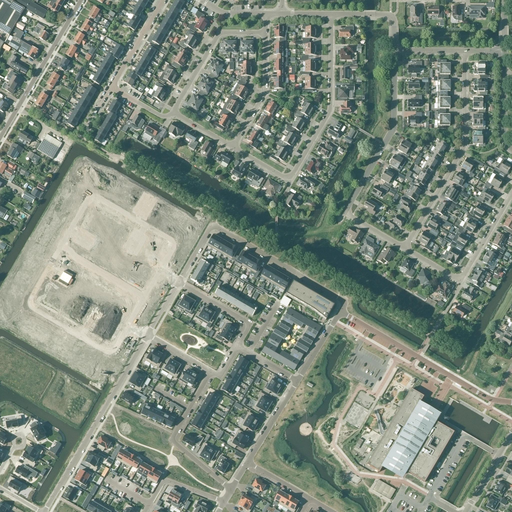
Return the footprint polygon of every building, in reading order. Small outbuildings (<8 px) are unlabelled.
[(12,6),(1,0),(0,0),(0,30),(9,36),(25,10),(16,5),(14,3),(12,6)] [(47,12),(27,0),(19,0),(16,5),(25,10),(25,9),(43,19),(47,12)] [(133,3),(137,5),(144,9),(147,4),(141,0),(140,0),(139,3),(135,1),(133,3)] [(185,10),(182,7),(175,3),(172,9),(178,13),(180,9),(184,12),(185,11),(185,10)] [(58,13),(61,7),(55,4),(53,6),(50,4),(48,7),(52,9),(51,10),(58,13)] [(141,14),(144,9),(137,5),(135,8),(132,6),(130,8),(134,10),(141,14)] [(91,12),(100,18),(102,15),(98,13),(100,11),(94,7),(91,12)] [(411,7),(411,18),(418,18),(418,24),(422,24),(422,14),(418,14),(418,7),(411,7)] [(439,12),(439,7),(434,7),(428,7),(428,16),(438,16),(438,19),(442,19),(442,12),(439,12)] [(459,15),(459,7),(453,7),(453,16),(453,18),(453,19),(454,20),(456,21),(458,21),(458,22),(462,22),(462,16),(459,15)] [(484,15),(484,8),(472,7),(472,8),(468,8),(468,15),(478,15),(478,19),(483,19),(483,15),(484,15)] [(182,15),(178,13),(172,9),(168,14),(175,18),(177,15),(181,17),(182,15)] [(128,11),(127,13),(130,15),(131,15),(132,15),(134,17),(138,19),(141,14),(134,10),(133,13),(132,14),(128,11)] [(91,12),(88,17),(94,20),(93,21),(97,23),(99,20),(100,18),(91,12)] [(197,18),(195,21),(198,23),(206,28),(209,23),(202,19),(204,16),(197,12),(195,15),(197,18)] [(179,20),(175,18),(168,14),(165,19),(172,23),(174,20),(178,22),(179,20)] [(127,19),(127,20),(130,23),(131,22),(138,26),(141,20),(138,19),(134,17),(132,21),(128,18),(127,19)] [(176,26),(172,23),(165,19),(162,25),(169,29),(171,25),(175,28),(176,26)] [(97,29),(94,28),(91,26),(92,24),(86,20),(84,25),(93,30),(95,32),(97,29)] [(15,27),(22,31),(25,26),(18,22),(15,27)] [(125,24),(123,26),(128,28),(128,27),(135,31),(138,26),(131,22),(130,23),(128,26),(125,24)] [(203,33),(206,28),(198,23),(196,26),(190,25),(188,28),(194,33),(196,29),(203,33)] [(43,32),(43,31),(45,28),(38,24),(36,27),(41,30),(39,34),(41,35),(39,38),(45,41),(49,35),(43,32)] [(287,24),(285,24),(280,24),(280,27),(274,27),(274,33),(286,33),(287,33),(287,28),(287,24)] [(92,33),(93,30),(84,25),(81,30),(87,33),(88,31),(92,33)] [(173,31),(169,29),(162,25),(159,30),(166,34),(168,31),(172,33),(173,31)] [(309,28),(309,25),(302,25),(302,30),(305,30),(305,33),(316,33),(316,31),(316,28),(309,28)] [(339,31),(339,38),(350,38),(350,37),(351,37),(351,34),(350,34),(350,33),(353,33),(353,27),(346,27),(346,31),(339,31)] [(170,36),(166,34),(159,30),(156,35),(163,40),(165,36),(169,38),(170,36)] [(187,40),(195,45),(195,43),(197,44),(198,41),(197,40),(192,37),(194,34),(188,30),(185,36),(188,37),(187,40)] [(76,38),(85,43),(87,41),(83,39),(85,36),(79,33),(76,38)] [(286,41),(286,33),(274,33),(274,38),(280,38),(280,41),(286,41)] [(316,36),(316,33),(305,33),(305,39),(302,39),(302,42),(309,42),(309,39),(316,39),(316,36)] [(167,42),(163,40),(156,35),(152,42),(155,44),(154,46),(158,48),(159,46),(162,42),(165,44),(167,42)] [(32,47),(14,37),(9,46),(18,51),(20,46),(36,56),(39,51),(32,47)] [(85,44),(85,43),(76,38),(73,42),(79,46),(81,43),(84,45),(85,44)] [(194,46),(195,45),(187,40),(185,43),(182,41),(179,46),(185,49),(187,47),(192,49),(193,50),(195,47),(194,46)] [(286,48),(286,41),(280,41),(280,44),(274,44),(274,50),(283,50),(283,48),(286,48)] [(114,50),(121,54),(124,49),(117,45),(118,45),(114,42),(113,44),(116,47),(114,50)] [(230,53),(230,42),(226,42),(226,43),(224,43),(224,44),(220,44),(220,52),(223,52),(223,54),(226,54),(226,53),(230,53)] [(238,50),(238,44),(235,44),(235,43),(234,43),(234,42),(230,42),(230,53),(233,53),(233,54),(237,54),(237,50),(238,50)] [(247,53),(247,42),(243,42),(243,43),(241,43),(241,44),(238,44),(238,50),(240,50),(240,53),(240,54),(240,55),(241,55),(242,55),(243,55),(244,54),(244,53),(247,53)] [(251,42),(247,42),(247,53),(250,53),(250,54),(250,55),(251,55),(252,55),(253,55),(253,54),(254,54),(254,53),(254,50),(255,50),(255,44),(252,44),(252,43),(251,43),(251,42)] [(309,45),(309,42),(302,42),(302,45),(305,45),(305,50),(316,50),(316,48),(316,45),(309,45)] [(34,60),(36,56),(20,46),(18,51),(16,53),(22,56),(24,54),(27,56),(34,60)] [(69,51),(78,56),(79,54),(76,52),(77,49),(71,46),(69,51)] [(153,55),(156,51),(157,49),(154,46),(152,49),(149,47),(145,53),(152,57),(156,60),(157,58),(153,55)] [(121,54),(114,50),(111,48),(110,48),(108,47),(106,49),(109,50),(107,53),(109,54),(109,55),(111,56),(115,58),(115,59),(118,60),(121,54)] [(354,53),(354,47),(348,47),(348,50),(341,50),(341,52),(340,52),(340,55),(341,55),(341,60),(344,60),(348,60),(351,60),(351,57),(351,53),(354,53)] [(177,58),(185,63),(187,60),(186,59),(188,57),(185,56),(187,53),(181,50),(177,58)] [(279,55),(279,58),(287,58),(287,50),(283,50),(274,50),(274,55),(279,55)] [(316,53),(316,50),(305,50),(305,56),(302,56),(302,59),(309,59),(309,56),(316,56),(316,53)] [(77,58),(78,56),(69,51),(66,55),(72,59),(73,56),(77,58)] [(115,58),(111,56),(109,55),(109,54),(107,53),(105,52),(104,54),(107,56),(106,59),(112,63),(115,59),(115,58)] [(150,61),(152,57),(145,53),(142,59),(149,63),(153,65),(154,63),(150,61)] [(18,72),(19,70),(26,74),(28,70),(16,63),(17,59),(12,56),(7,65),(12,68),(18,72)] [(112,63),(106,59),(102,57),(101,59),(104,61),(102,64),(109,69),(112,63)] [(184,66),(185,63),(177,58),(172,66),(177,69),(180,66),(182,67),(183,65),(184,66)] [(287,58),(279,58),(279,61),(274,61),(274,67),(286,67),(287,67),(287,61),(287,58)] [(61,63),(70,69),(72,66),(68,64),(70,62),(64,59),(61,63)] [(147,66),(149,63),(142,59),(139,64),(146,68),(150,70),(151,68),(147,66)] [(212,63),(210,66),(220,71),(221,69),(222,69),(223,68),(224,68),(224,67),(224,66),(223,66),(223,65),(224,64),(227,65),(228,63),(225,63),(219,59),(218,62),(217,61),(216,63),(214,62),(213,63),(212,63)] [(309,62),(309,59),(302,59),(299,59),(299,62),(302,62),(305,62),(305,67),(316,67),(316,65),(316,62),(309,62)] [(450,70),(450,64),(446,64),(446,61),(444,61),(438,61),(437,61),(437,70),(450,70)] [(487,63),(487,61),(480,61),(480,64),(474,64),(474,65),(473,66),(473,68),(474,69),(474,70),(485,70),(485,65),(487,63)] [(97,64),(95,68),(99,70),(106,74),(109,69),(102,64),(99,62),(97,64)] [(422,69),(422,62),(416,62),(416,65),(412,65),(412,67),(408,67),(408,73),(411,73),(411,78),(417,78),(417,73),(419,73),(419,69),(422,69)] [(69,71),(70,69),(61,63),(58,68),(64,72),(66,69),(69,71)] [(238,68),(241,68),(241,71),(251,71),(251,69),(252,69),(252,66),(250,66),(251,63),(243,63),(239,63),(238,63),(238,68)] [(144,71),(146,68),(139,64),(136,69),(143,73),(147,75),(148,74),(144,71)] [(166,74),(175,79),(176,77),(177,78),(178,75),(172,71),(173,69),(167,65),(165,69),(167,72),(166,74)] [(218,75),(220,71),(210,66),(208,69),(209,70),(208,71),(210,72),(210,74),(209,77),(215,80),(216,78),(217,78),(219,75),(218,75)] [(286,75),(286,67),(274,67),(274,72),(279,72),(279,75),(286,75)] [(316,70),(316,67),(305,67),(305,73),(299,73),(299,76),(302,76),(309,76),(309,73),(316,73),(316,70)] [(106,74),(99,70),(95,68),(94,70),(98,72),(96,75),(103,79),(106,74)] [(141,77),(143,73),(136,69),(133,74),(138,77),(140,78),(140,79),(144,81),(144,80),(145,79),(141,77)] [(349,80),(349,70),(340,70),(340,80),(349,80)] [(450,75),(450,70),(437,70),(437,75),(438,75),(438,78),(446,78),(446,75),(450,75)] [(485,75),(485,70),(474,70),(474,71),(473,71),(473,74),(474,74),(474,75),(480,75),(480,78),(487,78),(490,78),(490,76),(487,76),(485,75)] [(251,74),(251,71),(241,71),(241,72),(239,72),(238,72),(238,73),(238,75),(238,77),(236,79),(240,81),(240,82),(245,85),(247,83),(246,82),(247,81),(247,77),(252,77),(252,74),(251,74)] [(10,75),(7,80),(10,82),(17,86),(20,81),(17,79),(17,78),(18,76),(12,72),(10,75)] [(133,74),(131,72),(127,78),(134,82),(138,85),(139,83),(135,81),(138,77),(133,74)] [(166,74),(163,72),(161,76),(159,80),(164,83),(166,81),(171,84),(172,84),(174,82),(173,82),(175,79),(166,74)] [(50,79),(56,83),(60,77),(61,74),(58,73),(57,75),(54,73),(50,79)] [(92,73),(91,75),(93,76),(95,77),(93,81),(92,81),(99,86),(103,79),(96,75),(92,73)] [(279,78),(274,78),(274,84),(283,84),(286,84),(288,84),(288,79),(287,79),(287,75),(286,75),(279,75),(279,78)] [(308,79),(309,76),(302,76),(302,81),(305,81),(305,84),(315,84),(315,82),(316,82),(316,79),(308,79)] [(213,83),(215,80),(209,77),(208,79),(207,79),(206,80),(204,79),(203,80),(202,80),(200,83),(210,89),(211,86),(212,86),(214,83),(213,83)] [(132,86),(134,82),(127,78),(124,83),(131,87),(131,88),(135,90),(136,88),(132,86)] [(446,81),(446,78),(438,78),(438,87),(450,87),(450,81),(446,81)] [(487,80),(487,78),(480,78),(480,81),(474,81),(474,82),(473,83),(473,85),(474,86),(474,87),(485,87),(485,82),(487,80)] [(53,88),(56,83),(50,79),(47,85),(50,86),(49,89),(51,91),(53,88)] [(408,83),(408,89),(419,89),(419,83),(416,83),(416,81),(412,81),(412,83),(408,83)] [(5,83),(2,89),(13,95),(17,89),(16,89),(15,88),(17,86),(10,82),(8,85),(5,83)] [(245,85),(240,82),(239,82),(235,89),(237,91),(246,96),(248,94),(250,91),(243,88),(245,85)] [(156,93),(164,97),(164,96),(165,97),(167,93),(166,93),(166,92),(161,90),(163,86),(157,83),(155,86),(158,88),(156,93)] [(208,92),(210,89),(200,83),(198,86),(199,87),(198,88),(200,90),(199,91),(200,92),(199,94),(204,97),(206,95),(207,96),(209,92),(208,92)] [(283,87),(283,84),(274,84),(274,89),(279,89),(279,93),(286,93),(286,87),(283,87)] [(315,87),(315,84),(305,84),(302,84),(302,88),(302,93),(308,93),(308,90),(316,90),(316,87),(315,87)] [(354,91),(354,85),(347,85),(347,89),(339,89),(339,98),(347,98),(348,95),(349,95),(349,91),(354,91)] [(86,93),(93,97),(96,91),(89,87),(87,91),(83,89),(82,90),(86,93)] [(450,92),(450,87),(438,87),(438,93),(435,93),(435,95),(446,95),(446,92),(450,92)] [(485,92),(485,87),(474,87),(474,88),(473,88),(473,91),(474,91),(474,92),(480,92),(480,95),(485,95),(487,95),(487,93),(485,92)] [(246,96),(237,91),(235,89),(230,96),(236,100),(237,97),(244,101),(246,98),(245,98),(246,96)] [(164,97),(156,93),(155,93),(154,92),(151,96),(148,94),(146,97),(154,102),(156,99),(161,102),(162,102),(164,99),(163,98),(164,97)] [(39,99),(45,102),(48,97),(49,94),(47,93),(45,95),(42,93),(39,99)] [(90,102),(93,97),(86,93),(84,96),(80,94),(79,96),(83,98),(90,102)] [(207,99),(204,97),(199,94),(197,96),(196,97),(194,96),(193,98),(192,97),(190,100),(199,106),(204,99),(206,100),(207,99)] [(446,98),(446,95),(435,95),(435,97),(438,97),(438,104),(450,104),(450,98),(446,98)] [(485,95),(480,95),(479,95),(479,98),(473,98),(473,104),(483,104),(483,100),(485,100),(485,98),(485,95)] [(234,102),(236,100),(230,96),(228,101),(226,104),(229,105),(238,110),(239,108),(239,109),(241,106),(234,102)] [(415,99),(412,99),(412,101),(408,101),(408,107),(419,107),(419,103),(422,103),(422,96),(415,96),(415,99)] [(86,108),(90,102),(83,98),(81,101),(77,99),(76,101),(79,103),(86,108)] [(0,110),(3,113),(8,104),(1,100),(0,99),(0,110)] [(39,99),(36,104),(39,106),(37,109),(38,109),(40,110),(41,108),(42,108),(45,102),(39,99)] [(303,108),(311,113),(312,111),(313,112),(315,109),(314,108),(309,105),(310,102),(304,99),(303,102),(304,102),(301,107),(303,108)] [(198,109),(199,106),(190,100),(188,104),(189,104),(188,106),(190,107),(189,108),(190,109),(189,111),(194,115),(196,112),(197,113),(199,110),(198,109)] [(111,106),(118,110),(120,106),(124,109),(125,107),(121,104),(121,105),(114,101),(111,106)] [(281,105),(276,102),(275,105),(270,102),(267,107),(275,111),(277,113),(279,110),(281,105)] [(83,113),(86,108),(79,103),(77,107),(74,105),(72,107),(76,109),(83,113)] [(339,109),(339,113),(341,113),(344,113),(344,114),(345,115),(347,115),(347,114),(347,113),(351,113),(351,112),(352,112),(352,109),(351,108),(351,107),(350,107),(350,103),(343,103),(343,107),(341,107),(341,109),(339,109)] [(450,109),(450,104),(438,104),(438,112),(446,112),(446,109),(450,109)] [(485,104),(483,104),(473,104),(473,110),(479,110),(479,113),(485,113),(485,110),(485,104)] [(236,113),(238,110),(229,105),(227,108),(224,107),(222,111),(227,114),(229,112),(235,116),(237,113),(236,113)] [(122,112),(118,110),(111,106),(107,112),(110,113),(115,116),(117,112),(121,114),(122,112)] [(274,114),(275,111),(267,107),(264,112),(269,114),(267,117),(273,120),(276,115),(274,114)] [(310,114),(311,113),(303,108),(301,113),(297,111),(297,112),(296,114),(302,117),(303,115),(308,117),(309,118),(311,115),(310,114)] [(80,118),(83,113),(76,109),(74,112),(71,110),(69,112),(73,114),(80,118)] [(57,110),(52,118),(56,120),(60,112),(57,110)] [(226,117),(227,114),(222,111),(219,115),(222,117),(220,120),(229,125),(230,123),(231,123),(232,121),(226,117)] [(446,115),(446,112),(438,112),(438,121),(450,121),(450,115),(446,115)] [(117,117),(115,116),(110,113),(107,118),(114,122),(116,119),(120,121),(121,119),(117,116),(117,117)] [(424,113),(422,113),(415,113),(415,116),(412,116),(412,118),(408,118),(408,124),(419,124),(419,120),(422,120),(422,116),(424,116),(424,113)] [(485,115),(485,113),(479,113),(479,115),(473,115),(473,121),(483,121),(483,115),(485,115)] [(77,124),(80,118),(73,114),(71,117),(67,115),(66,117),(70,119),(77,124)] [(300,120),(302,117),(296,114),(294,116),(297,118),(295,123),(302,127),(303,126),(304,126),(306,123),(305,123),(300,120)] [(141,120),(142,119),(136,115),(132,122),(129,121),(126,126),(130,128),(131,127),(136,130),(137,130),(139,130),(140,129),(144,122),(144,121),(141,120)] [(273,120),(267,117),(266,119),(261,117),(259,121),(268,127),(270,128),(272,125),(270,124),(273,120)] [(118,124),(114,122),(107,118),(104,123),(111,127),(113,124),(117,126),(118,124)] [(74,128),(77,124),(70,119),(68,123),(64,121),(63,123),(67,125),(67,124),(74,128)] [(229,125),(220,120),(219,122),(216,121),(213,126),(223,131),(224,129),(227,130),(228,128),(228,127),(229,125)] [(259,121),(256,126),(260,129),(259,131),(264,135),(267,131),(268,131),(270,128),(268,127),(259,121)] [(450,126),(450,121),(438,121),(437,129),(446,129),(446,126),(450,126)] [(483,127),(483,121),(473,121),(473,127),(479,127),(479,130),(485,130),(485,127),(483,127)] [(115,130),(111,127),(104,123),(101,129),(108,133),(110,129),(114,131),(115,130)] [(169,133),(176,137),(177,135),(181,137),(185,130),(174,123),(170,130),(169,133)] [(301,129),(302,127),(295,123),(292,127),(289,125),(287,128),(293,132),(295,129),(300,132),(301,133),(302,130),(301,129)] [(343,132),(345,128),(336,123),(333,128),(331,127),(327,134),(336,139),(341,131),(343,132)] [(155,128),(150,124),(147,129),(146,131),(144,134),(153,140),(156,142),(159,143),(162,137),(160,136),(157,134),(159,130),(155,127),(155,128)] [(292,134),(293,132),(287,128),(286,131),(289,133),(286,137),(294,142),(295,140),(296,141),(297,138),(296,138),(297,137),(292,134)] [(112,135),(108,133),(101,129),(98,134),(105,138),(107,135),(111,137),(112,135)] [(352,130),(347,137),(351,139),(355,132),(352,130)] [(485,135),(485,130),(479,130),(479,132),(473,132),(473,139),(483,139),(483,135),(485,135)] [(264,135),(259,131),(257,134),(253,131),(250,136),(258,141),(259,138),(261,139),(264,135)] [(33,138),(22,132),(19,137),(19,138),(17,141),(23,144),(25,141),(26,141),(30,144),(33,138)] [(188,147),(194,151),(198,144),(195,142),(198,137),(189,132),(185,138),(192,142),(188,147)] [(44,139),(37,151),(38,151),(57,162),(60,164),(67,152),(60,148),(63,144),(47,134),(44,139)] [(109,140),(105,138),(98,134),(94,140),(101,144),(104,140),(108,142),(109,140)] [(256,143),(258,141),(250,136),(247,141),(252,143),(250,146),(256,149),(258,144),(256,143)] [(283,141),(281,144),(285,146),(286,144),(291,147),(292,147),(294,144),(293,144),(294,142),(286,137),(284,136),(281,141),(283,141)] [(483,142),(483,139),(473,139),(473,145),(479,145),(479,147),(485,147),(485,142),(483,142)] [(435,148),(443,153),(445,149),(446,150),(449,146),(440,140),(435,148)] [(416,145),(410,141),(408,144),(404,141),(403,142),(402,142),(400,145),(409,150),(410,148),(413,149),(416,145)] [(205,157),(209,159),(213,153),(210,151),(213,146),(206,142),(201,151),(205,153),(204,156),(205,157)] [(285,146),(281,144),(279,143),(277,146),(280,148),(277,152),(285,157),(286,155),(287,156),(289,153),(288,152),(283,149),(285,146)] [(332,154),(335,148),(329,144),(327,148),(321,145),(317,152),(325,157),(326,159),(328,160),(329,159),(332,154)] [(407,153),(409,150),(400,145),(398,148),(399,149),(398,151),(403,153),(401,156),(407,159),(410,154),(407,153)] [(22,149),(17,146),(14,150),(12,149),(10,151),(9,151),(10,152),(7,156),(13,160),(18,151),(20,153),(22,149)] [(441,156),(443,153),(435,148),(431,155),(440,160),(442,156),(441,156)] [(40,158),(35,155),(30,152),(28,156),(32,159),(31,161),(37,165),(40,158)] [(284,158),(285,157),(277,152),(275,157),(272,155),(270,158),(276,161),(278,159),(282,161),(283,161),(284,162),(285,159),(284,158)] [(215,160),(219,162),(220,160),(228,165),(232,158),(224,153),(222,155),(218,153),(215,160)] [(407,159),(401,156),(400,158),(395,155),(394,157),(393,157),(391,160),(403,167),(407,159)] [(438,164),(440,160),(431,155),(428,161),(436,165),(437,164),(438,164)] [(423,166),(427,159),(423,156),(419,163),(423,166)] [(510,169),(511,165),(506,162),(508,159),(502,156),(501,159),(502,160),(500,164),(510,170),(510,169)] [(475,160),(474,162),(467,159),(465,163),(472,168),(474,165),(482,167),(484,165),(475,160)] [(311,162),(306,171),(307,171),(307,172),(310,174),(311,174),(313,175),(315,170),(319,172),(323,164),(317,160),(314,164),(311,162)] [(398,174),(403,167),(391,160),(390,163),(390,164),(389,165),(394,168),(393,170),(398,174)] [(433,170),(436,165),(428,161),(423,170),(431,175),(434,171),(433,170)] [(0,168),(12,175),(15,171),(12,170),(15,165),(9,162),(6,166),(0,163),(0,168)] [(244,173),(247,166),(242,163),(239,170),(235,168),(231,174),(240,179),(244,173)] [(475,169),(472,168),(465,163),(462,168),(468,171),(466,174),(471,177),(473,178),(475,175),(472,174),(475,169)] [(510,170),(500,164),(499,164),(497,167),(496,167),(494,171),(499,174),(501,171),(507,175),(509,171),(510,170)] [(0,168),(0,173),(2,175),(3,173),(7,175),(8,176),(11,178),(9,181),(12,182),(15,177),(12,175),(0,168)] [(83,170),(79,176),(83,178),(83,179),(86,180),(89,182),(90,180),(93,181),(96,176),(93,174),(92,176),(83,170)] [(248,177),(246,180),(258,188),(263,179),(260,177),(261,175),(258,172),(257,173),(252,170),(248,177)] [(398,174),(393,170),(391,173),(386,170),(386,171),(384,172),(383,174),(386,176),(394,181),(398,174)] [(429,179),(431,175),(423,170),(418,177),(426,181),(428,178),(429,179)] [(498,176),(499,174),(494,171),(492,174),(496,176),(493,180),(501,185),(501,184),(503,180),(498,176)] [(465,177),(464,176),(459,173),(456,178),(466,184),(469,179),(470,180),(471,177),(466,174),(465,177)] [(394,181),(386,176),(383,174),(381,177),(381,179),(381,180),(385,183),(384,185),(390,189),(394,181)] [(418,177),(414,184),(417,186),(423,189),(425,185),(424,185),(426,181),(418,177)] [(313,188),(316,183),(310,180),(308,183),(301,178),(297,184),(306,190),(309,185),(313,188)] [(456,178),(453,182),(457,185),(460,186),(458,189),(463,192),(465,188),(464,187),(466,184),(456,178)] [(101,179),(95,189),(101,192),(103,190),(106,191),(109,186),(106,184),(107,183),(101,179)] [(267,194),(272,196),(274,193),(275,193),(276,191),(279,193),(282,188),(269,180),(264,187),(269,190),(267,194)] [(501,185),(493,180),(491,184),(487,182),(485,185),(491,188),(492,186),(498,189),(500,185),(501,185)] [(76,188),(74,191),(80,194),(81,191),(84,193),(87,187),(78,181),(74,187),(76,188)] [(411,187),(409,191),(419,196),(420,194),(420,193),(421,191),(416,189),(417,186),(414,184),(412,183),(409,185),(411,187)] [(489,191),(491,188),(485,185),(484,188),(487,190),(485,195),(493,199),(493,198),(495,194),(489,191)] [(389,189),(383,186),(381,189),(376,186),(372,193),(379,198),(383,191),(387,193),(389,189)] [(114,187),(108,196),(114,200),(116,197),(119,199),(122,193),(119,192),(120,190),(114,187)] [(43,193),(38,190),(35,188),(34,189),(31,195),(38,199),(39,199),(40,199),(43,193)] [(450,188),(447,193),(458,199),(459,197),(461,197),(462,195),(463,192),(458,189),(456,192),(454,190),(450,188)] [(419,196),(409,191),(407,190),(403,197),(409,201),(411,199),(416,202),(419,196)] [(25,192),(22,198),(32,204),(36,198),(25,192)] [(458,199),(447,193),(445,197),(451,201),(449,204),(455,207),(457,202),(456,201),(458,199)] [(485,195),(481,193),(479,197),(478,197),(478,198),(477,200),(482,203),(484,200),(490,204),(492,200),(493,199),(485,195)] [(127,194),(121,204),(127,207),(129,205),(131,206),(135,201),(132,199),(133,198),(127,194)] [(296,208),(302,198),(296,194),(294,197),(291,195),(285,205),(291,208),(292,205),(296,208)] [(70,199),(67,204),(76,209),(79,204),(73,201),(75,198),(69,195),(67,198),(70,199)] [(402,198),(399,204),(402,206),(399,211),(403,214),(405,211),(409,214),(412,208),(409,206),(411,203),(408,201),(404,199),(402,198)] [(376,205),(368,200),(364,206),(368,208),(366,211),(374,216),(377,211),(374,209),(376,205)] [(455,207),(449,204),(448,206),(441,203),(439,207),(447,212),(450,214),(451,211),(452,211),(455,207)] [(62,207),(60,210),(66,213),(67,210),(74,214),(77,209),(76,209),(67,204),(64,208),(62,207)] [(476,210),(484,214),(484,213),(486,209),(479,205),(476,210)] [(444,216),(447,212),(439,207),(436,212),(442,216),(441,218),(446,221),(448,219),(444,216)] [(95,208),(89,217),(94,220),(99,211),(95,208)] [(472,211),(470,214),(473,216),(474,215),(481,219),(483,215),(484,214),(476,210),(473,208),(472,211)] [(157,216),(153,222),(158,225),(163,216),(164,215),(159,213),(160,211),(157,209),(154,214),(157,216)] [(99,211),(94,220),(99,223),(104,214),(99,211)] [(104,214),(99,223),(103,225),(108,216),(104,214)] [(58,220),(55,224),(64,230),(67,225),(61,221),(62,219),(57,215),(55,218),(58,220)] [(465,223),(475,229),(475,228),(477,224),(472,221),(473,218),(468,215),(466,218),(467,219),(465,223)] [(108,216),(103,225),(107,228),(113,219),(108,216)] [(163,216),(158,225),(163,228),(167,221),(169,223),(173,218),(169,216),(168,218),(163,216)] [(387,225),(393,229),(396,225),(400,228),(405,220),(397,216),(393,223),(390,221),(387,225)] [(433,218),(430,222),(438,227),(440,228),(442,226),(443,227),(446,222),(441,219),(439,221),(433,218)] [(113,219),(107,228),(112,230),(117,221),(113,219)] [(117,221),(112,230),(116,233),(122,224),(117,221)] [(511,224),(506,221),(504,224),(505,224),(504,226),(506,227),(504,230),(503,232),(511,236),(511,235),(511,234),(511,224)] [(436,229),(438,227),(430,222),(427,227),(433,230),(431,233),(437,236),(439,233),(437,230),(436,229)] [(475,230),(475,229),(465,223),(462,228),(461,227),(459,230),(465,233),(466,230),(472,234),(474,230),(475,230)] [(50,228),(48,231),(54,234),(55,231),(62,235),(65,230),(64,230),(55,224),(52,229),(50,228)] [(122,224),(116,233),(121,235),(126,226),(122,224)] [(175,224),(172,230),(175,231),(173,234),(179,237),(185,228),(179,224),(178,226),(175,224)] [(126,226),(121,235),(126,238),(131,229),(126,226)] [(353,244),(354,243),(355,244),(359,243),(363,234),(356,230),(356,231),(351,228),(348,233),(353,236),(351,240),(351,241),(352,243),(353,244)] [(463,235),(465,233),(459,230),(458,232),(457,232),(455,237),(466,244),(467,243),(469,239),(463,235)] [(437,236),(431,233),(430,235),(424,232),(421,237),(429,241),(430,239),(434,241),(437,236)] [(511,244),(511,243),(511,237),(507,235),(505,238),(498,234),(495,239),(504,244),(506,242),(511,244)] [(213,236),(207,246),(212,249),(218,239),(217,238),(213,236)] [(373,240),(368,237),(361,248),(362,248),(360,252),(365,255),(372,259),(379,248),(371,244),(373,240)] [(432,243),(429,241),(421,237),(419,241),(425,245),(424,248),(429,251),(431,248),(429,247),(432,243)] [(452,241),(451,244),(456,247),(458,245),(463,248),(466,244),(455,237),(452,241)] [(46,240),(42,246),(52,251),(55,246),(53,244),(54,241),(49,238),(47,241),(46,240)] [(218,239),(212,249),(217,252),(223,241),(220,239),(220,240),(218,239)] [(503,247),(504,244),(495,239),(492,244),(499,248),(497,251),(502,255),(505,249),(503,247)] [(223,241),(217,252),(222,255),(228,244),(226,243),(223,241)] [(157,242),(155,246),(163,251),(166,247),(157,242)] [(228,244),(222,255),(226,257),(233,247),(230,245),(229,245),(228,244)] [(455,250),(456,247),(451,244),(449,247),(448,247),(446,251),(458,258),(458,257),(460,253),(455,250)] [(155,246),(152,250),(161,255),(163,251),(155,246)] [(233,247),(226,257),(231,260),(238,250),(233,247)] [(94,248),(89,257),(94,260),(99,251),(94,248)] [(38,254),(35,258),(44,264),(45,264),(48,259),(41,255),(43,253),(37,249),(35,252),(38,254)] [(393,253),(394,253),(388,249),(384,255),(381,253),(377,260),(383,264),(384,261),(388,263),(391,257),(393,258),(396,255),(393,253)] [(152,250),(150,254),(159,259),(161,255),(152,250)] [(99,251),(94,260),(98,262),(103,253),(99,251)] [(444,256),(442,259),(453,265),(457,259),(458,259),(458,258),(446,251),(444,256)] [(242,252),(236,263),(241,266),(247,256),(248,255),(242,252)] [(485,257),(494,262),(495,259),(499,261),(502,256),(496,252),(494,255),(489,252),(487,254),(485,257)] [(103,253),(98,262),(102,265),(108,256),(103,253)] [(150,254),(148,258),(157,263),(159,259),(150,254)] [(108,256),(102,265),(107,267),(112,258),(108,256)] [(247,256),(241,266),(246,269),(252,258),(249,256),(247,256)] [(497,264),(494,262),(485,257),(483,260),(484,260),(482,262),(488,266),(486,268),(493,272),(496,267),(497,264)] [(30,262),(28,265),(34,268),(35,265),(42,269),(44,264),(35,258),(33,263),(30,262)] [(112,258),(107,267),(111,270),(116,261),(112,258)] [(148,258),(145,262),(154,267),(157,263),(148,258)] [(252,258),(246,269),(250,271),(257,261),(255,260),(252,258)] [(411,270),(414,264),(406,259),(401,267),(407,271),(405,274),(411,278),(414,272),(411,270)] [(116,261),(111,270),(116,272),(121,263),(116,261)] [(202,261),(199,266),(207,270),(210,265),(205,263),(205,262),(205,263),(202,261)] [(250,271),(248,275),(256,279),(261,271),(259,269),(262,264),(257,261),(250,271)] [(145,262),(143,266),(152,271),(154,267),(145,262)] [(121,263),(116,272),(120,275),(125,266),(121,263)] [(125,266),(120,275),(125,278),(130,269),(125,266)] [(143,266),(141,270),(150,275),(152,271),(143,266)] [(199,266),(196,270),(204,275),(207,270),(199,266)] [(267,266),(260,277),(265,280),(271,270),(270,269),(270,268),(267,266)] [(474,275),(483,280),(486,282),(490,275),(489,274),(484,271),(481,269),(480,272),(477,271),(476,273),(475,273),(474,275)] [(26,274),(23,279),(32,285),(33,285),(36,280),(29,276),(31,273),(25,270),(23,273),(26,274)] [(141,270),(139,273),(148,279),(150,275),(141,270)] [(196,270),(193,275),(201,280),(204,275),(196,270)] [(271,270),(265,280),(270,283),(276,272),(273,270),(273,271),(271,270)] [(430,282),(432,281),(430,274),(425,271),(421,272),(418,277),(420,284),(422,284),(423,287),(425,288),(426,290),(430,289),(429,287),(430,287),(431,285),(430,282)] [(80,272),(75,281),(80,284),(85,275),(80,272)] [(276,272),(270,283),(275,285),(281,275),(279,274),(276,272)] [(139,273),(136,277),(145,283),(148,279),(139,273)] [(85,275),(80,284),(84,287),(89,278),(85,275)] [(193,275),(191,280),(193,282),(194,282),(198,285),(201,280),(193,275)] [(281,275),(275,285),(279,288),(285,278),(284,277),(281,275)] [(481,283),(483,280),(474,275),(473,277),(473,278),(472,280),(477,283),(475,286),(481,289),(483,284),(481,283)] [(136,277),(134,282),(143,287),(145,283),(136,277)] [(89,278),(84,287),(88,289),(94,280),(89,278)] [(285,278),(279,288),(284,291),(290,280),(287,278),(287,279),(285,278)] [(18,282),(16,285),(22,289),(23,286),(30,289),(32,285),(23,279),(20,284),(18,282)] [(94,280),(88,289),(93,292),(98,283),(94,280)] [(287,292),(285,295),(313,311),(322,318),(326,321),(335,305),(293,281),(287,292)] [(98,283),(93,292),(97,294),(102,285),(98,283)] [(447,298),(453,287),(445,283),(442,288),(437,286),(434,292),(445,298),(447,298)] [(102,285),(97,294),(102,297),(107,288),(102,285)] [(217,291),(215,294),(220,297),(224,289),(220,286),(217,291)] [(107,288),(102,297),(106,299),(111,290),(107,288)] [(224,289),(220,297),(225,300),(229,292),(224,289)] [(476,296),(478,292),(472,289),(470,292),(466,289),(461,297),(470,302),(474,295),(476,296)] [(111,290),(106,299),(111,302),(116,293),(111,290)] [(12,294),(9,300),(19,305),(22,299),(19,298),(21,295),(16,292),(14,295),(12,294)] [(46,292),(41,301),(46,304),(51,295),(46,292)] [(229,292),(225,300),(229,302),(234,295),(229,292)] [(51,295),(46,304),(50,306),(55,297),(51,295)] [(234,295),(229,302),(234,305),(238,297),(234,295)] [(55,297),(50,306),(54,309),(60,300),(55,297)] [(179,301),(175,306),(183,311),(190,299),(189,299),(185,297),(181,302),(179,301)] [(238,297),(234,305),(239,308),(243,300),(238,297)] [(284,297),(281,303),(287,307),(290,301),(284,297)] [(124,299),(121,303),(130,308),(133,304),(124,299)] [(190,299),(183,311),(191,315),(194,310),(191,308),(195,302),(190,300),(190,299)] [(60,300),(54,309),(59,311),(64,302),(60,300)] [(243,300),(239,308),(243,311),(248,303),(243,300)] [(64,302),(59,311),(63,314),(69,305),(64,302)] [(121,303),(119,307),(128,312),(130,308),(121,303)] [(248,303),(243,311),(248,313),(252,306),(248,303)] [(69,305),(63,314),(68,317),(73,308),(69,305)] [(468,314),(471,309),(464,305),(461,309),(457,306),(453,313),(461,318),(465,312),(468,314)] [(4,306),(1,312),(10,317),(9,319),(12,321),(15,315),(13,314),(14,311),(4,306)] [(252,306),(248,313),(253,316),(254,313),(255,313),(257,308),(252,306)] [(119,307),(117,311),(126,316),(128,312),(119,307)] [(73,308),(68,317),(72,319),(77,310),(73,308)] [(198,312),(195,318),(203,322),(209,311),(204,308),(201,314),(198,312)] [(277,326),(262,352),(272,358),(282,339),(284,340),(293,324),(301,328),(307,319),(301,315),(299,314),(289,308),(278,327),(277,326)] [(77,310),(72,319),(77,322),(82,313),(77,310)] [(24,311),(19,321),(25,324),(25,323),(28,324),(31,319),(29,317),(30,315),(24,311)] [(117,311),(115,315),(124,320),(126,316),(117,311)] [(209,311),(203,322),(207,325),(206,327),(209,328),(213,321),(211,319),(214,314),(210,311),(209,311)] [(115,315),(112,319),(121,324),(124,320),(115,315)] [(112,319),(110,323),(119,328),(121,324),(112,319)] [(225,323),(221,329),(223,330),(232,336),(234,334),(233,333),(236,330),(230,326),(232,324),(225,319),(223,322),(225,323)] [(34,326),(31,331),(34,333),(36,331),(40,333),(46,324),(41,321),(37,327),(34,326)] [(282,351),(277,361),(294,371),(305,352),(306,353),(322,327),(312,322),(301,340),(300,339),(290,356),(282,351)] [(110,323),(108,326),(117,332),(119,328),(110,323)] [(40,333),(45,336),(43,338),(46,340),(50,335),(47,333),(51,326),(46,324),(40,333)] [(108,326),(106,330),(115,336),(117,332),(108,326)] [(106,330),(103,334),(112,339),(115,336),(106,330)] [(216,334),(214,337),(221,342),(223,339),(229,342),(231,338),(232,336),(223,330),(219,336),(216,334)] [(58,331),(53,341),(59,344),(59,342),(62,344),(65,339),(63,337),(64,334),(58,331)] [(510,338),(504,334),(501,333),(499,336),(501,336),(498,341),(509,347),(511,342),(509,341),(510,338)] [(103,334),(101,338),(110,344),(112,339),(103,334)] [(71,339),(66,348),(72,352),(73,350),(75,352),(79,346),(76,345),(77,342),(71,339)] [(85,346),(79,356),(85,359),(86,358),(89,359),(92,354),(89,352),(91,350),(85,346)] [(146,354),(143,360),(151,364),(157,352),(153,349),(149,356),(146,354)] [(157,352),(151,364),(158,368),(161,363),(159,361),(162,355),(161,355),(158,352),(157,352)] [(97,357),(94,362),(96,364),(95,365),(101,369),(107,359),(101,356),(99,358),(97,357)] [(239,362),(238,363),(245,368),(248,363),(241,358),(239,362)] [(164,364),(161,370),(168,374),(175,363),(170,360),(167,366),(164,364)] [(175,363),(168,374),(176,379),(179,373),(176,372),(180,366),(175,363)] [(236,366),(235,368),(243,372),(245,373),(247,369),(245,368),(238,363),(236,366)] [(234,369),(233,372),(240,377),(243,372),(235,368),(235,369),(234,369)] [(182,375),(179,380),(186,385),(188,383),(188,382),(193,373),(188,370),(185,376),(182,375)] [(231,375),(230,377),(238,381),(240,382),(242,378),(240,377),(233,372),(231,375)] [(133,377),(133,378),(144,385),(149,377),(143,374),(142,376),(135,373),(133,378),(133,377)] [(193,373),(188,382),(188,383),(192,385),(191,387),(194,389),(197,384),(194,382),(198,376),(193,373)] [(230,376),(227,381),(235,385),(237,386),(238,387),(240,382),(238,381),(230,377),(230,376)] [(272,376),(268,383),(270,385),(279,390),(282,385),(276,382),(277,379),(272,376)] [(132,378),(130,383),(136,386),(134,389),(140,392),(144,385),(133,378),(132,378)] [(226,384),(225,385),(234,391),(237,386),(235,385),(227,381),(226,384)] [(224,387),(222,390),(232,396),(234,391),(225,385),(224,387)] [(265,388),(263,391),(269,394),(270,391),(276,395),(279,390),(270,385),(267,389),(265,388)] [(60,387),(54,397),(60,400),(66,391),(60,387)] [(437,422),(435,421),(431,428),(427,426),(427,424),(415,417),(417,414),(419,415),(420,413),(418,412),(421,407),(419,405),(424,397),(420,394),(415,392),(415,391),(413,390),(412,390),(411,389),(411,390),(408,395),(406,394),(405,396),(407,397),(404,402),(402,401),(401,403),(402,404),(400,409),(398,407),(396,410),(398,411),(396,415),(395,415),(394,416),(395,417),(392,422),(390,421),(389,424),(390,425),(380,443),(378,442),(376,444),(378,445),(375,450),(374,449),(372,451),(374,452),(367,465),(379,472),(380,472),(383,467),(385,468),(400,477),(404,470),(406,471),(408,473),(425,483),(431,472),(433,469),(433,470),(434,468),(446,447),(447,446),(446,446),(454,432),(439,424),(438,423),(437,422)] [(70,393),(64,402),(70,406),(71,404),(74,406),(77,401),(74,399),(76,396),(70,393)] [(125,393),(122,399),(127,402),(130,404),(131,404),(134,399),(136,400),(138,397),(133,394),(132,396),(125,393)] [(208,397),(207,398),(208,398),(217,404),(220,399),(221,396),(216,393),(214,396),(210,393),(208,397)] [(260,397),(257,401),(259,402),(269,408),(269,407),(271,403),(266,399),(267,397),(260,393),(258,396),(260,397)] [(206,400),(205,403),(213,407),(212,407),(214,408),(217,404),(208,398),(207,398),(206,400)] [(257,401),(253,409),(258,412),(260,409),(266,413),(268,408),(269,408),(259,402),(257,401)] [(82,403),(78,409),(81,410),(80,412),(86,415),(92,406),(86,402),(84,405),(82,403)] [(144,403),(141,409),(144,410),(142,414),(145,416),(147,416),(152,407),(147,404),(144,403)] [(203,406),(202,407),(203,407),(210,412),(212,407),(213,407),(205,403),(203,406)] [(147,416),(147,417),(149,418),(152,419),(156,409),(157,408),(152,406),(152,407),(147,416)] [(200,411),(209,417),(212,413),(210,412),(203,407),(202,407),(201,409),(200,411)] [(156,409),(152,419),(155,420),(156,421),(160,413),(161,411),(156,409)] [(200,411),(197,416),(207,421),(209,417),(200,411)] [(249,412),(244,420),(256,427),(256,426),(258,422),(252,418),(254,416),(249,412)] [(156,421),(161,423),(165,415),(164,415),(160,413),(156,421)] [(161,423),(165,425),(170,416),(165,413),(164,415),(165,415),(161,423)] [(170,416),(165,425),(166,426),(167,426),(171,428),(175,418),(170,416)] [(195,419),(195,420),(195,421),(204,426),(207,421),(197,416),(195,419)] [(6,424),(4,424),(5,428),(7,428),(7,429),(11,429),(15,428),(18,427),(18,424),(22,424),(21,417),(16,417),(17,421),(14,421),(14,420),(10,421),(10,422),(6,423),(6,424)] [(194,422),(192,425),(201,431),(204,426),(195,421),(195,420),(194,422)] [(244,420),(240,428),(245,431),(247,428),(253,432),(255,427),(256,427),(244,420)] [(36,423),(30,426),(32,430),(31,430),(33,435),(35,438),(38,442),(45,438),(43,434),(45,432),(43,429),(41,430),(38,426),(36,423)] [(238,430),(234,438),(246,445),(246,444),(248,441),(248,440),(242,436),(244,433),(238,430)] [(186,435),(182,441),(185,443),(186,443),(188,445),(189,445),(192,447),(194,444),(199,447),(204,439),(199,436),(195,439),(194,440),(186,435)] [(102,436),(98,444),(100,445),(98,448),(103,451),(105,448),(107,450),(111,444),(107,441),(108,439),(102,436)] [(229,442),(228,445),(235,449),(236,446),(243,450),(246,445),(234,438),(231,443),(229,442)] [(204,450),(200,456),(205,459),(212,448),(207,445),(204,443),(201,449),(204,450)] [(119,445),(111,458),(114,460),(122,447),(119,445)] [(26,452),(37,459),(40,454),(41,455),(43,452),(36,448),(35,451),(29,447),(26,452)] [(212,448),(205,459),(210,462),(213,456),(216,457),(219,452),(216,450),(212,448)] [(122,450),(116,460),(121,463),(126,454),(127,453),(122,450)] [(25,453),(23,456),(23,457),(29,461),(27,464),(34,467),(35,464),(34,464),(37,459),(26,452),(25,453)] [(91,452),(88,457),(88,458),(88,457),(99,464),(102,459),(104,460),(106,457),(99,453),(97,456),(91,452)] [(126,454),(121,463),(126,465),(131,456),(131,455),(127,453),(126,454)] [(131,456),(126,465),(130,468),(132,466),(131,466),(136,458),(131,455),(131,456)] [(220,456),(217,462),(220,464),(217,470),(219,471),(219,472),(224,474),(229,465),(225,462),(226,459),(220,456)] [(88,458),(85,462),(91,466),(90,469),(95,472),(97,469),(96,469),(99,464),(88,457),(88,458)] [(136,458),(131,466),(132,466),(136,469),(141,461),(136,458)] [(143,463),(137,473),(142,476),(147,466),(143,463)] [(16,471),(15,473),(25,479),(27,474),(31,476),(35,479),(38,473),(25,466),(23,469),(19,466),(18,468),(16,471)] [(147,466),(142,476),(146,479),(152,469),(147,466)] [(152,469),(146,479),(151,481),(157,472),(157,471),(155,470),(152,468),(152,469)] [(81,471),(78,475),(87,481),(90,476),(92,478),(94,475),(88,471),(87,474),(81,471)] [(157,472),(151,481),(156,484),(162,474),(157,472)] [(78,475),(75,480),(81,484),(79,487),(85,490),(87,487),(86,486),(89,482),(87,481),(78,475)] [(11,477),(7,483),(10,484),(9,487),(12,489),(15,491),(18,493),(22,487),(12,481),(14,479),(11,477)] [(257,479),(252,487),(254,488),(253,491),(258,494),(260,491),(262,492),(265,486),(261,484),(263,482),(257,479)] [(378,480),(373,490),(390,500),(396,490),(378,480)] [(497,485),(496,487),(494,491),(501,495),(507,486),(499,481),(497,485)] [(70,489),(65,498),(71,502),(75,495),(77,496),(80,491),(79,490),(75,488),(74,491),(70,489)] [(166,495),(163,500),(171,505),(177,493),(172,490),(169,497),(166,495)] [(279,492),(274,501),(279,504),(284,494),(279,492)] [(177,493),(171,505),(178,509),(181,504),(179,502),(182,496),(177,493)] [(284,494),(279,504),(283,507),(289,497),(284,494)] [(244,495),(241,501),(253,507),(257,499),(252,496),(250,499),(244,495)] [(489,500),(490,500),(486,506),(494,511),(499,502),(504,506),(507,501),(499,497),(498,500),(491,496),(489,500)] [(289,497),(283,507),(288,510),(294,500),(289,497)] [(93,500),(87,510),(91,511),(92,511),(98,503),(93,500)] [(294,500),(288,510),(291,511),(296,511),(299,509),(296,507),(299,503),(294,500)] [(196,509),(194,511),(206,511),(209,506),(199,501),(195,509),(196,509)] [(241,501),(238,506),(244,509),(242,511),(249,511),(253,507),(241,501)] [(98,511),(103,506),(98,503),(92,511),(98,511)]
